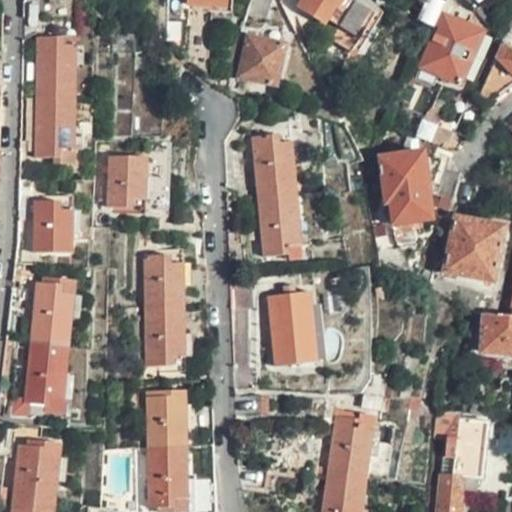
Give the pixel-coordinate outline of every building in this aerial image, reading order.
[(263,0),(248,0),(242,22),(255,27),(263,0)] [(321,19),(332,0),(300,0),(298,5),(321,19)] [(421,0),(412,18),(428,27),(441,0),(421,0)] [(511,3),(496,20),(506,29),(511,23),(511,3)] [(457,83),(478,31),(440,14),(418,65),(457,83)] [(277,86),(286,45),(281,44),(283,37),(267,33),(266,39),(248,34),(239,75),(277,86)] [(71,165),(73,45),(61,44),(61,37),(36,36),(34,158),(57,159),(58,164),(71,165)] [(475,94),(492,105),(511,90),(511,50),(500,39),(475,94)] [(443,147),(451,127),(433,119),(425,140),(443,147)] [(302,257),(289,126),(273,128),(274,134),(252,136),(263,255),(287,253),(287,259),(302,257)] [(376,156),(381,201),(386,202),(391,222),(431,218),(422,152),(376,156)] [(144,214),(146,157),(108,156),(106,207),(131,209),(131,213),(144,214)] [(70,253),(72,196),(57,196),(56,202),(33,202),(33,252),(70,253)] [(491,281),(501,227),(453,216),(442,269),(491,281)] [(183,370),(181,248),(169,248),(169,254),(144,254),(146,366),(169,366),(169,370),(183,370)] [(267,290),(317,286),(324,367),(371,364),(364,271),(266,279),(267,290)] [(429,283),(468,312),(482,312),(487,294),(431,277),(429,283)] [(59,413),(73,282),(59,280),(59,284),(35,282),(23,403),(47,407),(47,411),(59,413)] [(314,362),(305,290),(265,294),(274,366),(314,362)] [(511,314),(508,314),(492,313),(482,312),(480,351),(511,352),(511,314)] [(185,511),(183,390),(170,391),(170,395),(146,395),(149,508),(173,507),(172,511),(185,511)] [(428,485),(426,503),(436,504),(435,511),(459,511),(464,475),(478,477),(484,421),(457,417),(457,411),(435,408),(432,437),(444,439),(439,486),(428,485)] [(358,511),(369,428),(357,426),(358,418),(333,414),(320,511),(358,511)] [(52,511),(60,443),(45,440),(44,448),(17,445),(9,511),(52,511)]
